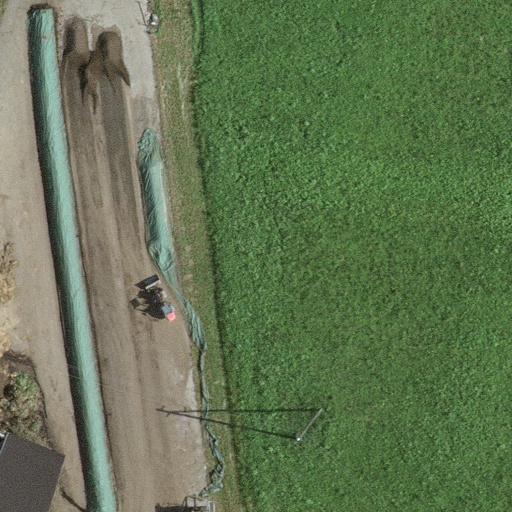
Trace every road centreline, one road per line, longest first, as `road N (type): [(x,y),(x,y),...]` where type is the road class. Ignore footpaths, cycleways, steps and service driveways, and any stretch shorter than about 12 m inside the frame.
road 1 (unclassified): [(33,157),(74,511)]
road 2 (track): [(39,0),(33,157)]
